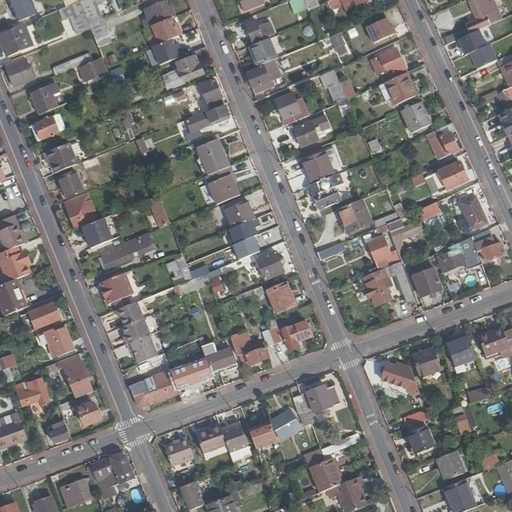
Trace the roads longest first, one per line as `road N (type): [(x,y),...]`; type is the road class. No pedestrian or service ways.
road 1 (residential): [(200,0),(345,354)]
road 2 (residential): [(133,433),(0,105)]
road 3 (residential): [(409,0),(511,222)]
road 4 (residential): [(133,433),(345,354)]
road 5 (residential): [(345,354),(511,293)]
road 6 (residential): [(345,354),(409,511)]
road 7 (residential): [(0,481),(133,433)]
